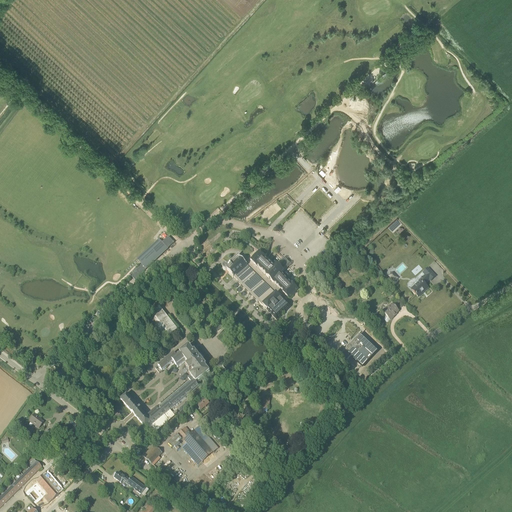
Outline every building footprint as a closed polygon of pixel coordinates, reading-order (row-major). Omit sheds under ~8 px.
[(322,176),(330,168),(324,162),(316,170),(322,176)] [(141,265),(146,270),(167,250),(167,249),(163,245),(163,244),(162,245),(156,251),(155,251),(156,251),(149,258),(149,257),(148,258),(142,264),(141,264),(142,265),(141,265)] [(269,258),(276,265),(283,258),(276,251),(269,258)] [(293,282),(284,273),(276,266),(267,256),(265,258),(259,252),(256,255),(255,254),(252,257),(253,258),(250,260),(243,252),(241,254),(238,256),(225,269),(234,278),(237,282),(237,281),(258,303),(259,302),(262,306),(277,320),(289,308),(285,304),(288,301),(289,299),(293,296),(295,294),(295,293),(298,290),(291,284),(293,282)] [(425,285),(429,280),(431,282),(436,277),(433,274),(428,278),(425,275),(419,281),(419,282),(411,290),(418,298),(418,297),(424,292),(428,288),(425,285)] [(394,316),(399,312),(392,304),(389,307),(390,308),(384,314),(386,317),(385,318),(384,320),(386,322),(388,322),(390,320),(390,321),(394,317),(394,316)] [(165,339),(177,330),(161,310),(149,319),(165,339)] [(377,353),(360,336),(341,356),(346,361),(350,357),(363,368),(377,353)] [(133,415),(135,416),(145,429),(148,426),(150,428),(198,387),(196,384),(210,373),(205,367),(206,367),(195,352),(194,353),(189,347),(180,354),(176,357),(174,354),(158,367),(162,372),(171,364),(173,366),(175,365),(178,368),(186,362),(188,365),(186,367),(189,372),(192,370),(194,373),(190,376),(191,377),(188,379),(190,381),(146,417),(139,409),(127,395),(121,400),(132,413),(133,415)] [(210,404),(205,399),(197,406),(201,411),(210,404)] [(270,399),(260,400),(259,408),(269,410),(270,399)] [(38,429),(43,423),(39,420),(40,419),(34,415),(30,421),(36,426),(35,427),(38,429)] [(179,433),(189,443),(193,440),(190,437),(192,436),(188,432),(187,433),(183,429),(179,433)] [(179,443),(182,440),(178,434),(168,442),(174,449),(180,444),(179,443)] [(143,456),(152,465),(155,461),(162,454),(153,446),(143,456)] [(0,508),(41,468),(36,462),(0,497),(0,508)] [(114,478),(121,484),(123,481),(141,495),(146,488),(132,478),(130,480),(122,474),(121,476),(118,473),(114,478)] [(33,485),(49,504),(52,501),(59,495),(62,492),(46,474),(33,485)] [(226,511),(214,502),(212,505),(209,509),(213,511),(226,511)]
